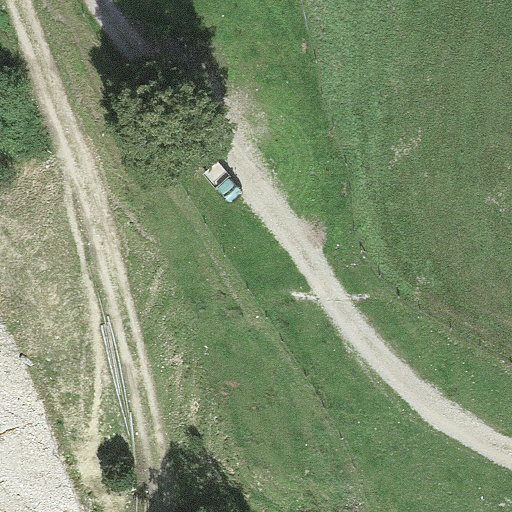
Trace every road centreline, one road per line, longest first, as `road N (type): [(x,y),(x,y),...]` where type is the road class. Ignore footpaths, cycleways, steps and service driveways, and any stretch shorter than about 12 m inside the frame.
road 1 (track): [(100,0),(243,169),(389,374),(427,407),(511,454)]
road 2 (track): [(152,511),(153,473),(107,246),(19,0)]
